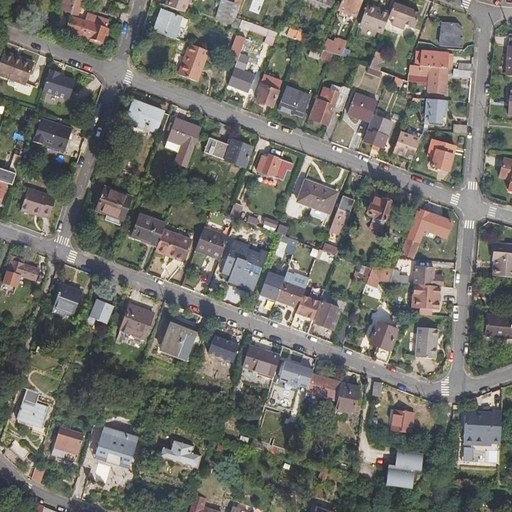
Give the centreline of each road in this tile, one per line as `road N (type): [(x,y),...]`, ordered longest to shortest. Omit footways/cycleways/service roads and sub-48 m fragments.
road 1 (residential): [(458,382),(413,387),(55,253)]
road 2 (residential): [(114,74),(471,203)]
road 3 (residential): [(485,10),(471,203)]
road 4 (residential): [(55,253),(114,74)]
road 5 (residential): [(471,203),(458,382)]
road 6 (residential): [(0,33),(114,74)]
